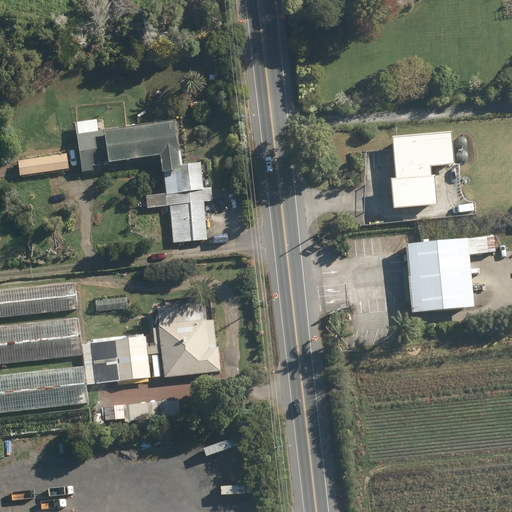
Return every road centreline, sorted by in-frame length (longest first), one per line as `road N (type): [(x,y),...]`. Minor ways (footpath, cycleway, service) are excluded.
road 1 (secondary): [(317,511),(258,0)]
road 2 (track): [(303,387),(242,385),(230,317),(222,294),(208,285),(73,279),(0,288)]
road 3 (track): [(286,241),(0,271)]
road 4 (track): [(273,128),(511,105)]
